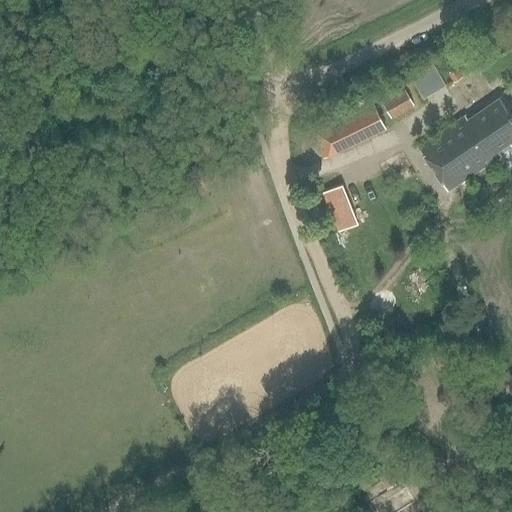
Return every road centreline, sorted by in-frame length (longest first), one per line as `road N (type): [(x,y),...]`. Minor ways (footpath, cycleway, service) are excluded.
road 1 (track): [(280,92),(288,175),(366,369),(345,376)]
road 2 (track): [(117,511),(345,376)]
road 3 (unclassified): [(478,0),(280,92)]
